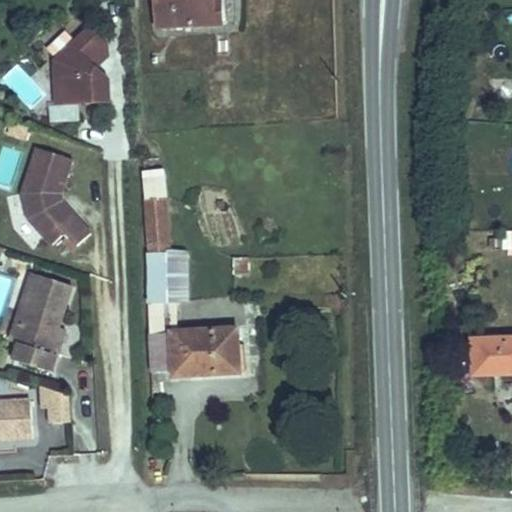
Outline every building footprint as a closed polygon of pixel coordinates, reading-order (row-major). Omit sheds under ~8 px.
[(213,0),(156,0),(158,52),(224,50),(224,28),(203,29),(202,6),(214,5),(213,0)] [(61,123),(112,122),(111,100),(99,85),(111,75),(111,62),(97,46),(60,80),(61,123)] [(83,258),(96,245),(64,212),(75,172),(40,162),(27,207),(33,233),(58,258),(71,246),(83,258)] [(147,217),(150,269),(176,267),(173,215),(147,217)] [(150,269),(153,313),(179,311),(176,267),(150,269)] [(62,339),(75,297),(35,286),(19,339),(35,344),(30,359),(23,357),(19,373),(57,384),(70,341),(62,339)] [(149,313),(151,334),(180,334),(179,311),(153,313),(149,313)] [(180,334),(151,334),(153,377),(173,376),(173,384),(245,378),(243,336),(181,341),(180,334)] [(511,369),(511,334),(478,336),(479,371),(511,369)] [(35,344),(19,339),(15,354),(23,357),(30,359),(35,344)] [(0,453),(39,450),(36,413),(2,415),(1,398),(0,397),(0,453)] [(75,432),(75,406),(49,398),(50,417),(57,416),(57,433),(75,432)]
